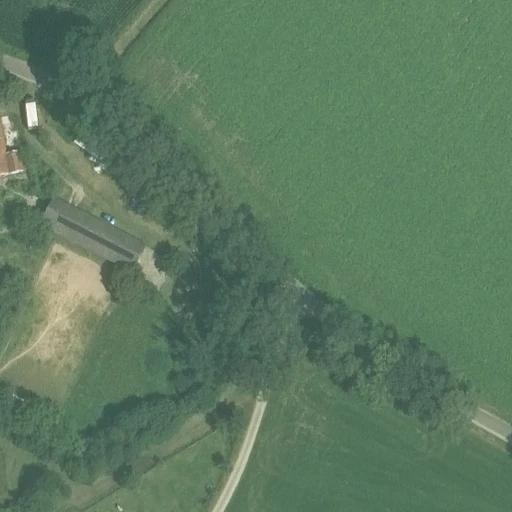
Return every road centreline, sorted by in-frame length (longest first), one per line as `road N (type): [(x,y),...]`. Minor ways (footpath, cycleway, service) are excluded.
road 1 (unclassified): [(511,434),(342,327),(109,109),(0,59)]
road 2 (unknown): [(308,298),(226,511)]
road 3 (track): [(82,92),(164,0)]
